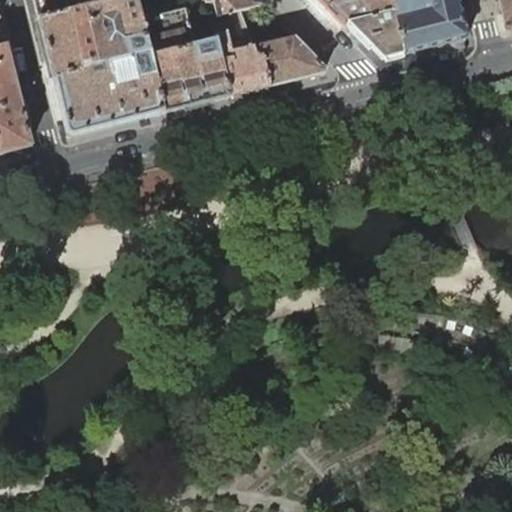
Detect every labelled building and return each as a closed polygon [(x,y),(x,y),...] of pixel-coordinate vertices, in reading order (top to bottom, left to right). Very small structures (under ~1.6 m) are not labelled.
[(32,0),(37,19),(81,9),(78,0),(32,0)] [(81,9),(37,19),(52,79),(96,67),(148,54),(140,22),(138,17),(138,15),(134,0),(118,0),(112,1),(103,4),(81,9)] [(262,6),(255,0),(204,0),(205,4),(213,2),(217,18),(239,12),(258,8),(262,6)] [(323,0),(346,23),(352,22),(393,12),(394,12),(391,0),(323,0)] [(467,36),(457,0),(391,0),(394,12),(393,12),(403,54),(465,39),(467,36)] [(511,0),(498,0),(505,29),(511,27),(511,0)] [(213,2),(205,4),(209,20),(217,18),(213,2)] [(188,33),(183,10),(180,11),(140,22),(148,54),(149,57),(163,114),(229,98),(215,41),(192,47),(188,33)] [(217,18),(209,20),(211,28),(213,36),(226,33),(231,52),(253,47),(239,12),(217,18)] [(382,60),(403,54),(393,12),(352,22),(353,30),(382,60)] [(213,36),(211,28),(188,33),(192,47),(215,41),(213,36)] [(226,33),(213,36),(215,41),(229,98),(269,88),(262,59),(256,57),(253,47),(231,52),(226,33)] [(324,71),(292,37),(253,47),(256,57),(262,59),(269,88),(323,75),(324,71)] [(30,146),(4,46),(0,47),(0,154),(28,148),(30,146)] [(96,67),(52,79),(66,136),(69,137),(163,114),(149,57),(148,54),(96,67)]
